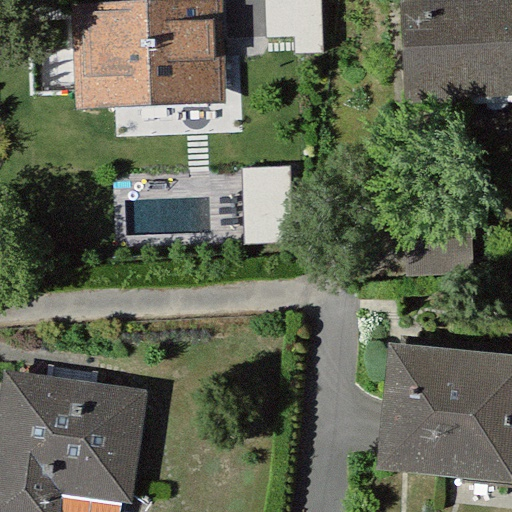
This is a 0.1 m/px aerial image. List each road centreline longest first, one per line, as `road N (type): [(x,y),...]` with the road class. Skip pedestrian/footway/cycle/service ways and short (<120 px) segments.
road 1 (residential): [(0,311),(313,293)]
road 2 (unknown): [(313,293),(349,348),(349,465)]
